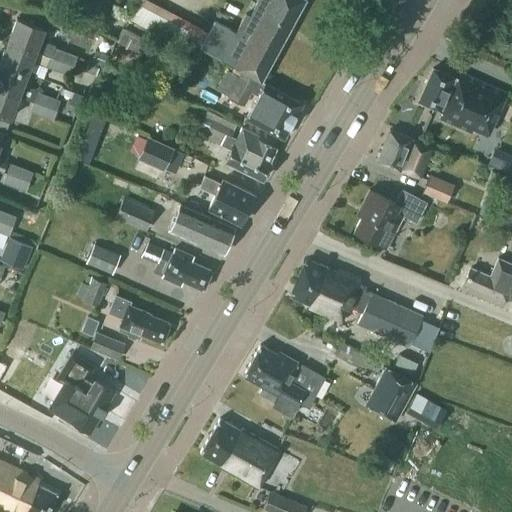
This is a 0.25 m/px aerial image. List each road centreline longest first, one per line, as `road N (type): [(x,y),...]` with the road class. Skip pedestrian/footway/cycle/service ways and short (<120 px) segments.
road 1 (primary): [(130,478),(423,0)]
road 2 (residential): [(130,478),(0,415)]
